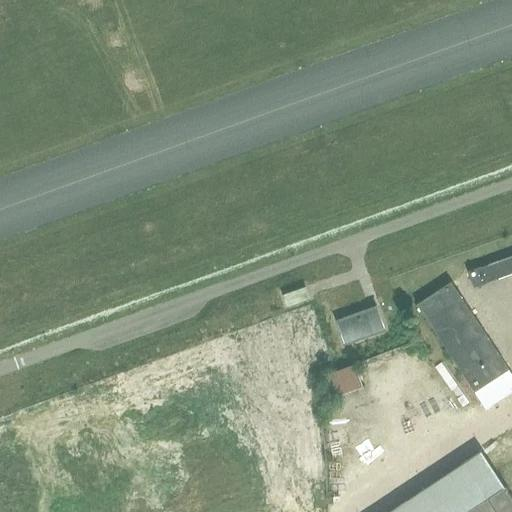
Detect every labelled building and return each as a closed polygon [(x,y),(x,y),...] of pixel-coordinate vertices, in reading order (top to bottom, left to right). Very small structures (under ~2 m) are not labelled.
[(473,288),(511,274),(511,255),(467,271),(473,288)] [(511,391),(511,374),(451,282),(417,304),(436,333),(486,409),(511,391)] [(310,298),(306,287),(284,295),(288,306),(310,298)] [(385,330),(377,306),(337,320),(346,344),(385,330)] [(466,511),(511,511),(511,497),(505,487),(466,511)]
